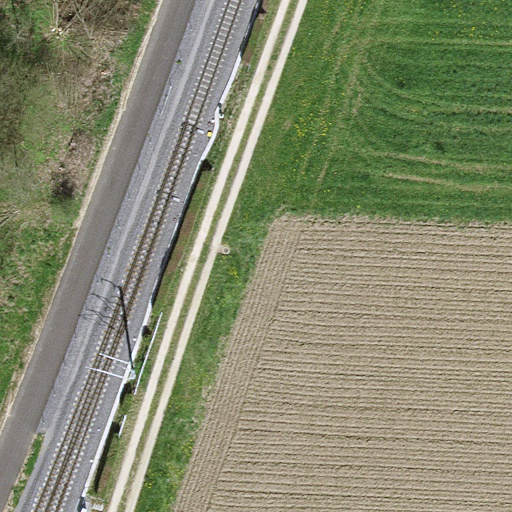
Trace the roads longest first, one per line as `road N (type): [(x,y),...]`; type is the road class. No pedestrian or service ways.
road 1 (track): [(116,511),(292,0)]
road 2 (track): [(179,0),(0,461)]
